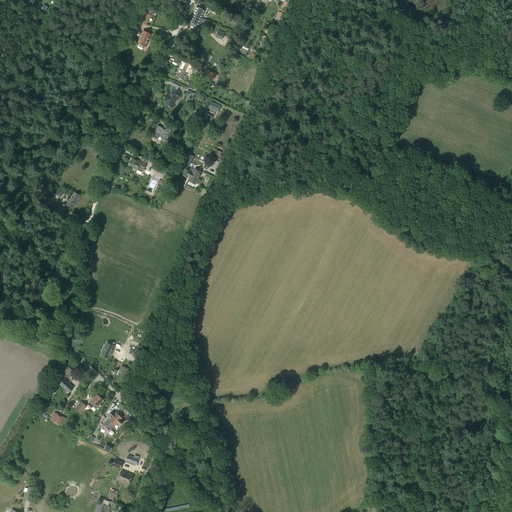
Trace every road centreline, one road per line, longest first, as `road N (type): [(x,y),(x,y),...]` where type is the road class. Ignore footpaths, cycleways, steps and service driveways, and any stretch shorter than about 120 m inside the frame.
road 1 (unclassified): [(185,0),(88,205),(65,349)]
road 2 (unclassified): [(131,511),(158,440),(65,349)]
road 3 (unknown): [(336,0),(465,54),(511,40)]
road 4 (track): [(139,344),(205,197)]
road 5 (track): [(194,401),(158,440),(221,511)]
